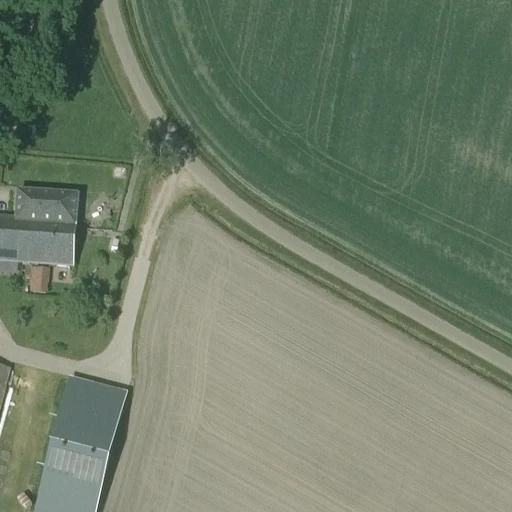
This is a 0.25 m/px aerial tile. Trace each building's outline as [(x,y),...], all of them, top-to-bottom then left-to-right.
[(50,30),(61,32),(64,16),(53,14),(50,30)] [(0,264),(73,270),(78,198),(17,194),(14,222),(0,220),(0,264)] [(52,294),(51,270),(31,270),(31,295),(52,294)] [(0,412),(10,371),(0,368),(0,412)] [(94,511),(122,399),(12,371),(0,420),(0,505),(27,511),(94,511)]
